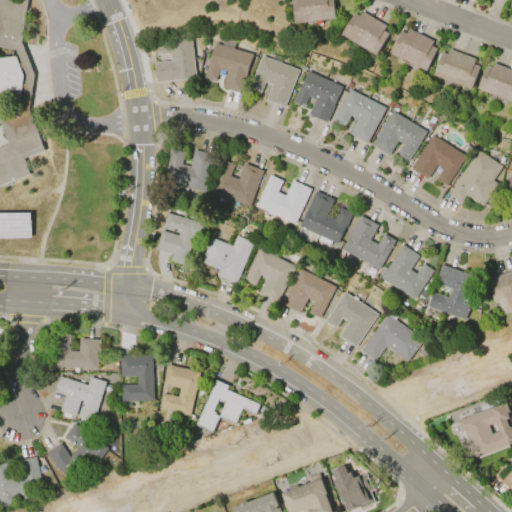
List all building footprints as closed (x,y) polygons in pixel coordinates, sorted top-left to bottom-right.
[(0,0),(26,0),(20,41),(34,72),(28,106),(43,147),(23,155),(29,171),(0,182),(0,0)] [(333,0),(336,18),(295,23),(292,0),(333,0)] [(378,54),(342,34),(354,13),(360,16),(362,12),(386,26),(384,31),(389,34),(378,54)] [(427,70),(389,53),(399,30),(406,34),(408,29),(433,41),(431,46),(437,49),(427,70)] [(251,53),(240,93),(221,88),(225,72),(217,69),(214,80),(203,77),(213,43),(220,45),(223,37),(234,40),(232,48),(251,53)] [(155,42),(190,38),(194,77),(156,82),(154,62),(170,60),(169,53),(157,54),(155,42)] [(471,89),(432,75),(440,51),(447,54),(449,49),(474,58),(472,64),(479,66),(471,89)] [(248,88),(259,55),(269,58),(270,54),(280,58),(278,62),(297,69),(284,106),(265,100),(270,84),(264,81),(260,92),(248,88)] [(511,101),(476,89),(485,66),(491,68),(493,63),(511,70),(511,101)] [(306,71),(341,86),(333,104),(334,104),(326,121),(308,113),(315,99),(308,96),(303,106),(292,101),(298,88),(298,89),(306,71)] [(335,120),(351,89),(384,106),(383,107),(386,109),(369,143),(351,133),(358,119),(351,115),(346,126),(335,120)] [(373,145),(393,111),(427,131),(410,160),(400,154),(406,145),(399,141),(391,155),(373,145)] [(411,168),(432,134),(467,156),(448,186),(437,179),(443,169),(437,165),(428,179),(411,168)] [(183,164),(192,166),(195,149),(215,154),(207,192),(165,183),(172,149),(186,152),(183,164)] [(449,194),(477,151),(489,158),(492,154),(497,157),(494,161),(502,167),(492,182),(500,187),(486,208),(467,195),(462,203),(449,194)] [(211,191),(223,160),(235,164),(230,176),(239,179),(245,164),(264,171),(250,206),(211,191)] [(310,189),(294,224),(255,206),(270,175),(282,181),(277,192),(285,196),(292,181),(310,189)] [(319,236),(299,227),(308,208),(307,208),(315,191),(333,199),(326,215),(335,219),(340,208),(352,213),(338,245),(332,242),(330,247),(317,241),(319,236)] [(0,210),(0,235),(31,235),(30,210),(0,210)] [(166,212),(206,225),(194,262),(186,259),(184,266),(169,261),(171,255),(155,249),(161,230),(177,235),(178,233),(161,227),(166,212)] [(379,270),(341,249),(360,215),(378,225),(370,240),(377,244),(383,233),(395,240),(379,270)] [(210,237),(231,246),(235,235),(252,242),(235,283),(216,276),(219,270),(200,262),(210,237)] [(413,300),(379,278),(401,244),(419,256),(409,270),(415,274),(422,264),(433,271),(413,300)] [(277,302),(258,293),(265,278),(259,275),(254,285),(242,279),(258,248),(291,264),(290,265),(294,267),(277,302)] [(472,275),(462,303),(470,306),(465,320),(426,307),(431,292),(447,298),(450,288),(434,283),(441,264),(472,275)] [(281,303),(298,268),(334,286),(319,317),(307,312),(313,301),(306,298),(299,312),(281,303)] [(511,311),(501,315),(497,300),(492,302),(487,279),(497,277),(496,276),(511,271),(511,311)] [(323,321),(342,292),(350,297),(353,292),(371,303),(367,309),(376,314),(355,347),(337,336),(346,322),(341,319),(334,328),(323,321)] [(359,350),(385,313),(386,314),(390,309),(397,315),(394,320),(422,340),(407,362),(384,346),(374,361),(359,350)] [(80,339),(102,340),(101,357),(99,357),(98,370),(53,367),(55,334),(70,335),(69,351),(79,351),(80,339)] [(120,356),(152,355),(153,401),(121,401),(121,385),(137,385),(137,376),(120,377),(120,356)] [(168,365),(200,372),(191,416),(159,409),(162,393),(178,397),(180,389),(163,385),(168,365)] [(106,382),(93,422),(78,417),(83,401),(81,400),(76,416),(60,411),(65,396),(55,392),(60,376),(88,385),(91,377),(106,382)] [(195,425),(215,380),(227,385),(225,390),(259,405),(254,414),(241,408),(234,424),(218,417),(211,432),(195,425)] [(505,420),(508,428),(510,427),(511,432),(511,444),(473,459),(464,432),(461,433),(456,421),(505,403),(509,413),(507,414),(508,419),(505,420)] [(74,423),(108,449),(98,462),(91,457),(73,481),(56,468),(45,452),(61,443),(69,456),(70,457),(77,447),(64,437),(74,423)] [(36,457),(43,490),(25,493),(27,499),(18,501),(17,495),(14,496),(16,504),(0,507),(0,464),(7,463),(11,479),(23,477),(19,460),(36,457)] [(346,511),(332,479),(334,479),(330,471),(343,465),(347,472),(349,471),(352,478),(363,472),(371,489),(367,491),(372,501),(356,509),(355,507),(346,511)] [(511,488),(510,491),(501,483),(505,480),(503,479),(511,469),(511,488)] [(298,511),(287,511),(281,493),(306,483),(304,477),(316,473),(318,479),(320,478),(326,493),(324,494),(331,511),(301,511),(298,511)] [(278,499),(280,504),(277,506),(279,511),(233,511),(232,508),(240,504),(239,503),(247,501),(248,502),(274,491),(278,499)]
